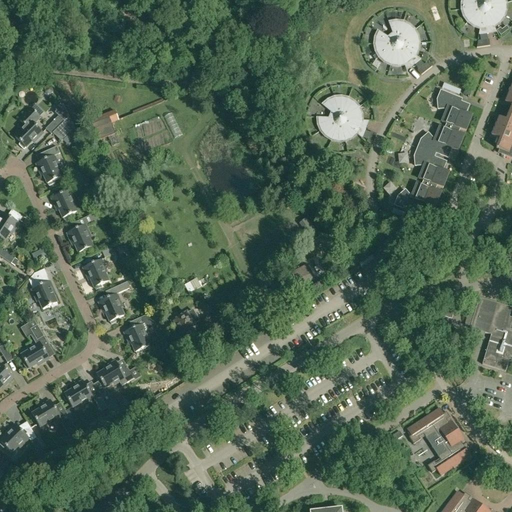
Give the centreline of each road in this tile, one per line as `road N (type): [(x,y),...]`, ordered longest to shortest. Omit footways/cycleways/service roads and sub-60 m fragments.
road 1 (unclassified): [(102,511),(209,417),(391,308)]
road 2 (residential): [(0,180),(13,171),(23,175),(93,330),(87,356),(0,412)]
